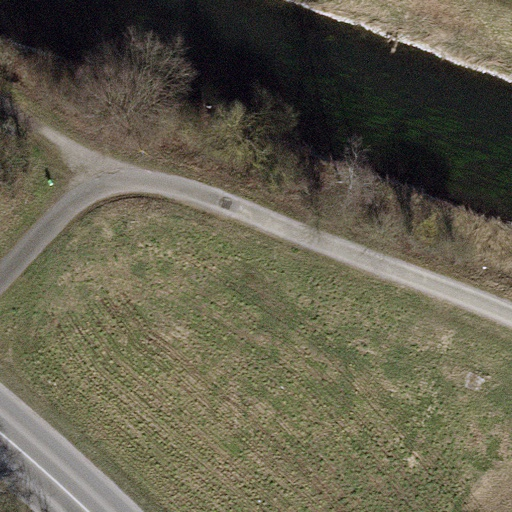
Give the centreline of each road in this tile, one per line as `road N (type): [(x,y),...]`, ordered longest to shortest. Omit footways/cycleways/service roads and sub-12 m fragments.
road 1 (track): [(117,174),(421,277),(511,317)]
road 2 (track): [(0,281),(117,174)]
road 3 (track): [(0,100),(117,174)]
road 4 (secondary): [(91,511),(0,431)]
